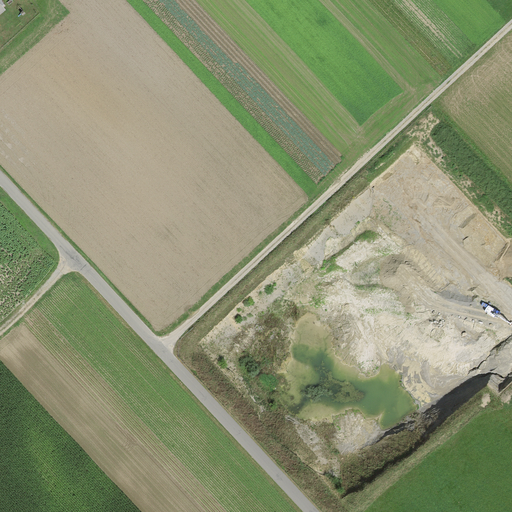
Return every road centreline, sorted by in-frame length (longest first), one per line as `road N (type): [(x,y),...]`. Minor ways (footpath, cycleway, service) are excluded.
road 1 (track): [(511,20),(158,350)]
road 2 (unclassified): [(308,511),(0,179)]
